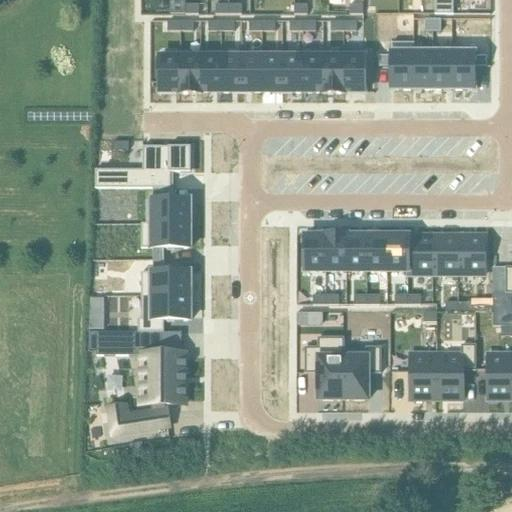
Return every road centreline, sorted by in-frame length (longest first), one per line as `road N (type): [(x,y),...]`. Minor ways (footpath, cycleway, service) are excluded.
road 1 (track): [(511,469),(401,461),(0,510)]
road 2 (residential): [(511,429),(255,423),(252,209)]
road 3 (residential): [(252,209),(509,207)]
road 4 (residential): [(252,122),(508,119)]
